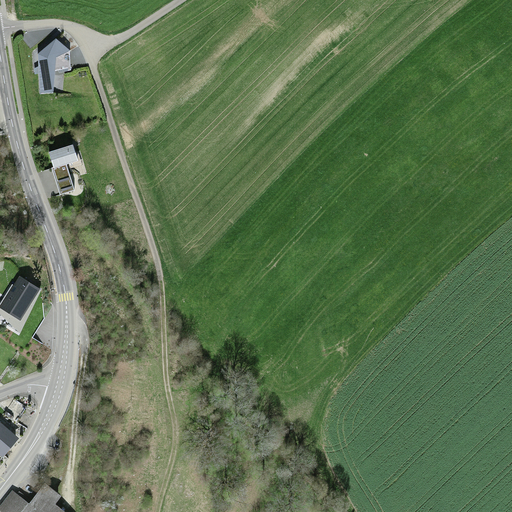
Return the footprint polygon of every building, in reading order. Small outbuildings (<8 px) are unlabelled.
[(53,93),(55,71),(71,67),(70,51),(56,39),(38,54),(40,93),(53,93)] [(52,168),(60,195),(74,190),(66,164),(78,161),(73,145),(49,152),(54,167),(52,168)] [(0,305),(20,318),(39,286),(19,274),(0,305)] [(27,407),(14,399),(4,413),(17,422),(27,407)] [(0,451),(3,454),(16,438),(0,424),(0,451)] [(12,492),(0,508),(4,511),(61,511),(53,506),(60,496),(45,484),(28,504),(12,492)]
